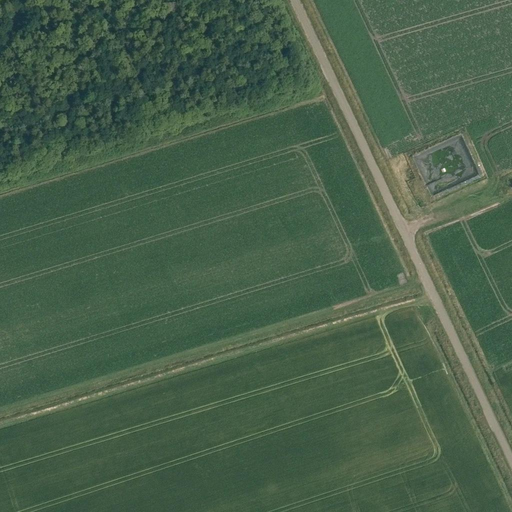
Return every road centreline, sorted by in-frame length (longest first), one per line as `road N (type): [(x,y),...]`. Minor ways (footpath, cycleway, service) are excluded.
road 1 (unclassified): [(511,466),(293,0)]
road 2 (track): [(0,427),(432,297)]
road 3 (track): [(424,280),(0,410)]
